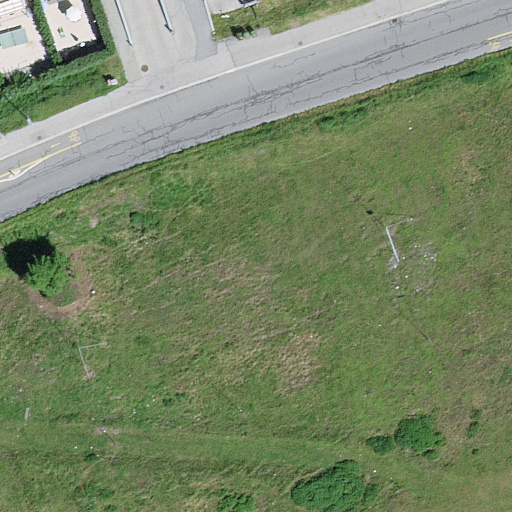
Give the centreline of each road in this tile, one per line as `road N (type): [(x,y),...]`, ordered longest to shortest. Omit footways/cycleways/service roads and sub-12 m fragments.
road 1 (tertiary): [(0,196),(220,108),(511,13)]
road 2 (track): [(0,448),(320,463),(473,500),(511,492)]
